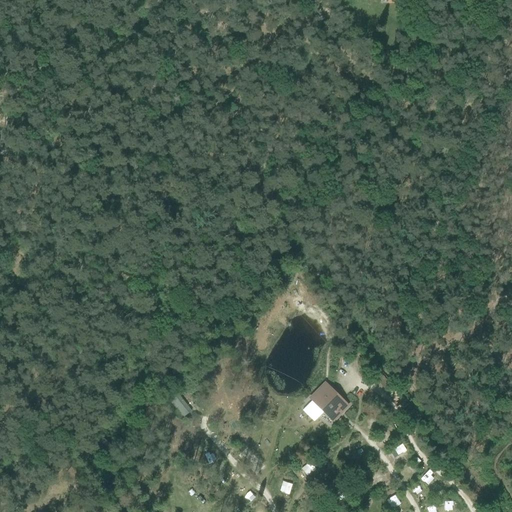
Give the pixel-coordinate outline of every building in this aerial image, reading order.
[(330,394),(332,393),(325,386),(320,392),(319,391),(311,400),(332,420),(336,416),(340,412),(344,408),(330,394)] [(175,406),(183,417),(191,411),(177,392),(168,399),(173,407),(175,406)] [(398,444),(391,450),(397,457),(404,450),(398,444)] [(354,460),(362,458),(359,450),(351,452),(354,460)] [(398,472),(404,479),(410,474),(404,467),(398,472)] [(373,485),(382,484),(382,475),(373,476),(373,485)] [(286,497),(293,491),(286,482),(278,488),(286,497)] [(417,484),(409,488),(413,496),(421,492),(417,484)] [(393,507),(400,501),(394,494),(387,500),(393,507)] [(444,510),(452,509),(451,500),(443,501),(444,510)]
